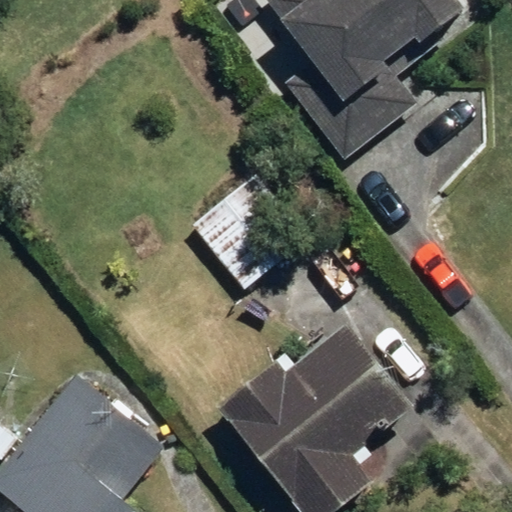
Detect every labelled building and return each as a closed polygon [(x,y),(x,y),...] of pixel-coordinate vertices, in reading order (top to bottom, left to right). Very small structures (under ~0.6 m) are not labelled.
[(191,0),(201,11),(214,0),(191,0)] [(249,0),(216,0),(202,11),(225,41),(260,14),(249,0)] [(287,95),(348,170),(418,115),(390,82),(460,27),(438,0),(276,0),(266,8),(316,72),(287,95)] [(196,236),(247,302),(308,253),(258,188),(196,236)] [(220,424),(291,511),(355,511),(374,496),(355,472),(414,425),(347,342),(286,391),(275,379),(220,424)] [(169,511),(136,485),(176,434),(85,364),(3,471),(54,511),(6,511),(1,508),(0,508),(0,511),(169,511)] [(0,424),(0,443),(10,452),(26,431),(6,416),(0,424)]
